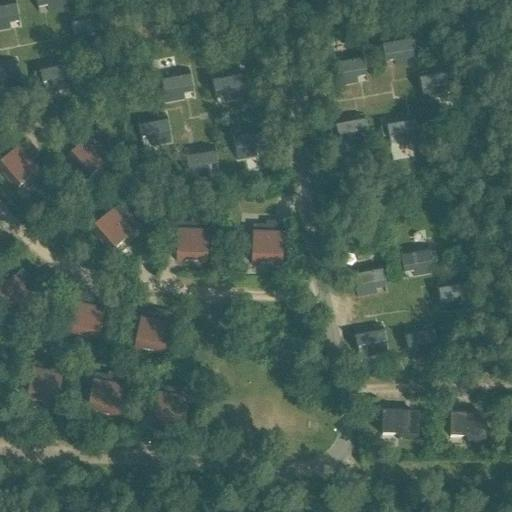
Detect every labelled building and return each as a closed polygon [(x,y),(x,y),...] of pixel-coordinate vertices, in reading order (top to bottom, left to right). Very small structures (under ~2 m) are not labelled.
[(0,0),(0,30),(11,29),(10,24),(19,22),(14,0),(0,0)] [(35,0),(37,9),(47,7),(48,12),(67,8),(65,0),(35,0)] [(80,20),(71,21),(75,46),(95,42),(93,32),(108,30),(106,19),(100,20),(99,11),(79,15),(80,20)] [(400,35),(380,38),(385,63),(394,61),(395,66),(414,62),(411,42),(402,44),(400,35)] [(344,66),(335,67),(339,87),(358,83),(357,79),(367,77),(362,52),(342,56),(344,66)] [(0,84),(1,91),(21,87),(17,63),(7,65),(6,60),(0,61),(0,84)] [(40,73),(34,74),(36,85),(51,82),(53,92),(73,88),(68,63),(58,65),(57,60),(38,64),(40,73)] [(427,75),(418,77),(423,101),(443,97),(441,88),(455,85),(453,74),(448,75),(446,67),(427,70),(427,75)] [(170,82),(162,84),(165,103),(185,100),(184,95),(193,93),(189,69),(169,73),(170,82)] [(231,71),(211,74),(215,99),(224,97),(225,102),(245,98),(241,78),(232,80),(231,71)] [(335,128),(330,129),(332,139),(346,137),(348,146),(368,142),(363,118),(354,120),(353,115),(334,119),(335,128)] [(386,128),(381,129),(383,140),(397,137),(399,147),(419,143),(414,118),(405,120),(404,115),(385,119),(386,128)] [(156,116),(137,120),(141,140),(150,138),(151,147),(171,143),(167,119),(157,120),(156,116)] [(242,134),(232,136),(237,161),(257,157),(255,148),(264,146),(260,126),(241,130),(242,134)] [(98,132),(67,159),(86,182),(115,157),(106,147),(103,149),(98,144),(104,139),(98,132)] [(27,142),(0,165),(0,174),(15,192),(44,167),(35,157),(32,159),(27,154),(33,149),(27,142)] [(195,154),(185,155),(190,180),(210,176),(208,167),(217,165),(213,146),(194,149),(195,154)] [(121,205),(90,233),(110,255),(138,230),(129,220),(126,223),(122,218),(127,212),(121,205)] [(178,225),(177,263),(207,263),(208,222),(198,222),(198,229),(191,229),(191,225),(178,225)] [(253,227),(253,265),(283,266),(283,224),(274,224),(274,232),(266,231),(266,228),(253,227)] [(419,246),(399,250),(403,275),(413,273),(414,277),(433,274),(431,265),(437,264),(435,253),(421,256),(419,246)] [(363,276),(354,278),(358,298),(377,294),(376,290),(386,288),(381,264),(361,267),(363,276)] [(22,272),(0,291),(0,310),(10,322),(39,297),(30,287),(27,290),(22,284),(28,279),(22,272)] [(447,286),(437,288),(442,313),(462,309),(460,299),(474,297),(473,286),(467,287),(465,278),(446,282),(447,286)] [(77,295),(68,335),(97,342),(105,305),(92,302),(91,306),(84,304),(86,297),(77,295)] [(142,313),(134,350),(164,356),(172,315),(163,313),(161,321),(154,319),(155,315),(142,313)] [(373,327),(353,330),(357,350),(366,349),(368,358),(388,354),(383,329),(374,331),(373,327)] [(423,327),(404,331),(408,351),(416,349),(418,358),(438,354),(433,330),(424,331),(423,327)] [(33,364),(26,401),(56,407),(64,366),(54,364),(53,372),(46,370),(46,366),(33,364)] [(95,375),(87,413),(117,418),(125,377),(115,375),(114,383),(107,382),(108,378),(95,375)] [(161,389),(153,426),(183,431),(191,390),(181,389),(180,396),(173,395),(174,391),(161,389)] [(383,411),(382,437),(398,437),(398,441),(419,442),(419,416),(401,415),(402,411),(383,411)] [(451,413),(450,439),(466,440),(466,443),(487,444),(487,418),(469,417),(470,414),(451,413)]
